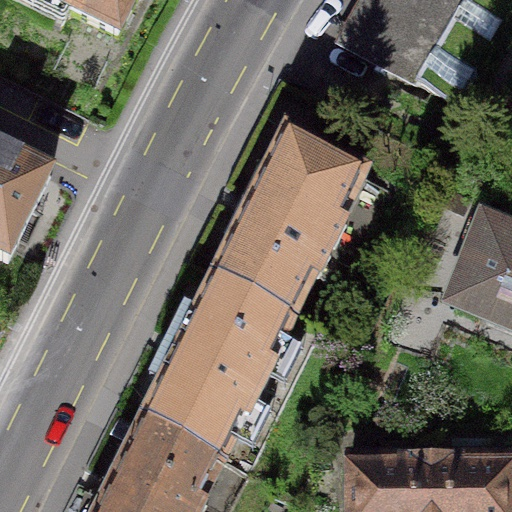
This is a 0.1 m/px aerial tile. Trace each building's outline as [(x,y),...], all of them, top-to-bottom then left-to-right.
[(38,0),(118,39),(137,0),(38,0)] [(511,0),(368,0),(342,46),(492,127),(511,88),(511,0)] [(253,213),(217,284),(291,320),(312,278),(319,281),(347,225),(339,222),(361,177),(288,141),(253,213)] [(0,260),(8,265),(50,178),(22,164),(22,163),(7,156),(0,152),(0,260)] [(511,236),(484,225),(453,305),(511,328),(511,236)] [(269,364),(291,320),(217,284),(183,355),(148,425),(221,461),(242,418),(249,422),(276,367),(269,364)] [(200,503),(221,461),(148,425),(104,511),(203,511),(207,507),(200,503)] [(431,511),(431,460),(363,461),(352,461),(352,511),(431,511)] [(509,511),(510,460),(498,460),(431,460),(431,511),(509,511)]
